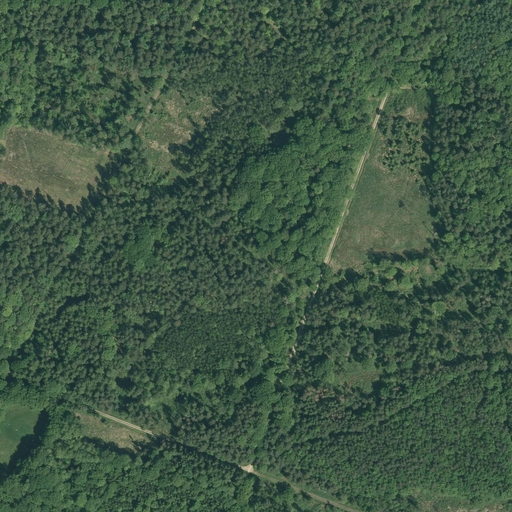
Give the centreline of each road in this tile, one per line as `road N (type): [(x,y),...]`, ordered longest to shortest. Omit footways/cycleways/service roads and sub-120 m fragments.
road 1 (track): [(205,0),(6,381),(367,511)]
road 2 (track): [(421,0),(250,468),(225,511)]
